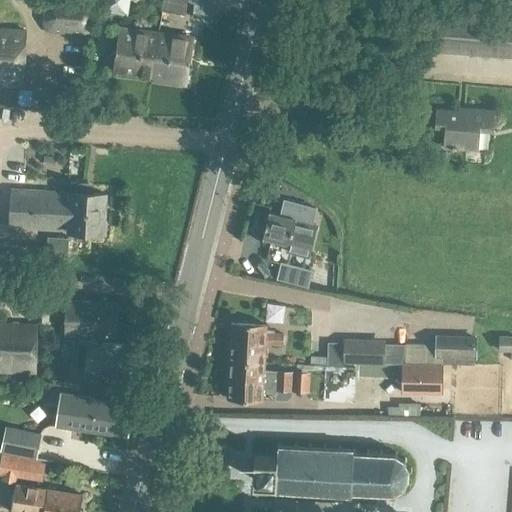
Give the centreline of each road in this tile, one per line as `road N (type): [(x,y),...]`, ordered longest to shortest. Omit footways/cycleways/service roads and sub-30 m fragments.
road 1 (secondary): [(133,511),(264,0)]
road 2 (track): [(511,73),(250,58)]
road 3 (unknown): [(231,138),(0,130)]
